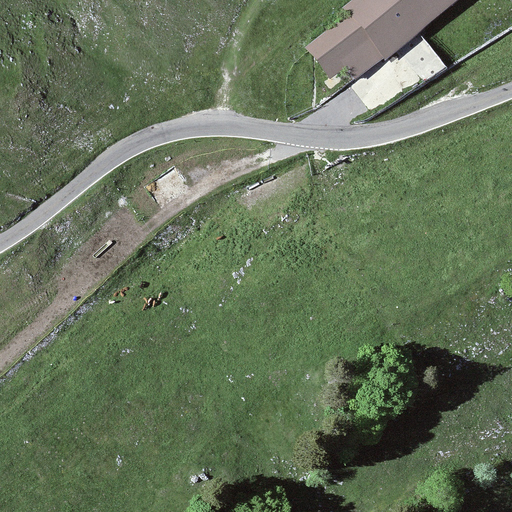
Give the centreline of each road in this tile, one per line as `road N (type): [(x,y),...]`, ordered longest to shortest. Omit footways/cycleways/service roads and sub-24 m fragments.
road 1 (tertiary): [(511,89),(358,137),(178,128),(106,161),(0,243)]
road 2 (track): [(0,363),(166,212),(307,136)]
